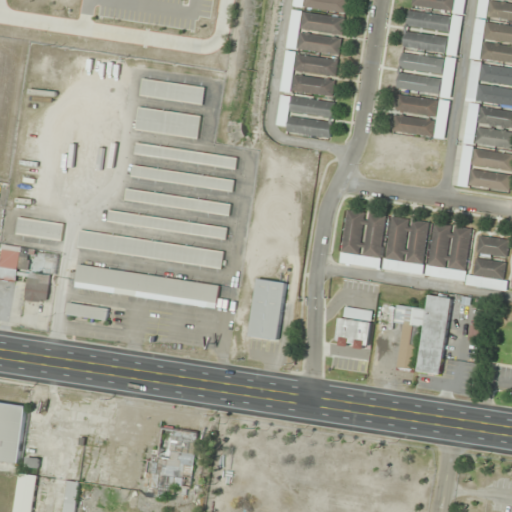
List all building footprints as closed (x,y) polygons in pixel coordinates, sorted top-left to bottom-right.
[(305,0),(307,0),(305,8),(346,14),(348,0),(305,0)] [(511,0),(480,0),(478,16),(511,21),(511,0)] [(406,31),(404,48),(448,53),(448,52),(457,53),(461,17),(409,11),(407,27),(452,32),(451,37),(406,31)] [(302,29),(343,34),(345,17),(304,13),(302,29)] [(511,63),(511,25),(477,20),(471,58),(511,63)] [(283,90),(334,97),(336,80),(295,75),(296,70),(337,75),(339,59),(298,54),(298,53),(288,51),(283,90)] [(400,71),(399,71),(398,90),(452,95),(456,58),(402,53),(400,71)] [(141,96),(203,104),(206,87),(143,78),(141,96)] [(445,139),(450,101),(398,94),(393,132),(445,139)] [(279,125),(289,126),(288,133),(332,138),(334,119),(335,119),(337,101),(282,95),(279,125)] [(466,143),(511,148),(511,108),(470,104),(466,143)] [(201,115),(138,107),(135,130),(199,137),(201,115)] [(239,156),(136,143),(134,155),(237,168),(239,156)] [(510,191),(511,173),(511,152),(464,147),(459,185),(510,191)] [(235,179),(133,164),(131,176),(234,191),(235,179)] [(125,200),(230,215),(231,203),(127,188),(125,200)] [(226,239),(228,226),(109,210),(107,222),(226,239)] [(340,264),(382,268),(387,214),(345,210),(340,264)] [(384,270),(423,275),(431,221),(391,216),(384,270)] [(64,223),(18,217),(16,234),(62,239),(64,223)] [(507,262),(476,258),(474,276),(467,274),(472,228),(434,223),(427,278),(504,288),(507,262)] [(80,230),(78,248),(223,268),(225,250),(80,230)] [(478,253),(508,257),(509,239),(480,236),(478,253)] [(51,274),(57,275),(60,253),(3,245),(0,268),(0,276),(27,280),(24,300),(47,303),(51,274)] [(217,308),(220,284),(78,264),(75,288),(217,308)] [(249,337),(279,341),(287,282),(257,278),(249,337)] [(397,368),(442,374),(452,297),(429,294),(427,308),(397,304),(395,323),(403,324),(397,368)] [(67,314),(107,321),(109,308),(69,301),(67,314)] [(374,310),(342,305),(336,345),(368,350),(374,310)] [(0,460),(21,464),(29,406),(0,401),(0,460)] [(193,477),(199,432),(159,426),(150,489),(173,492),(174,486),(183,487),(184,476),(193,477)] [(31,511),(36,475),(18,473),(12,511),(31,511)] [(75,511),(80,482),(69,481),(64,511),(75,511)]
